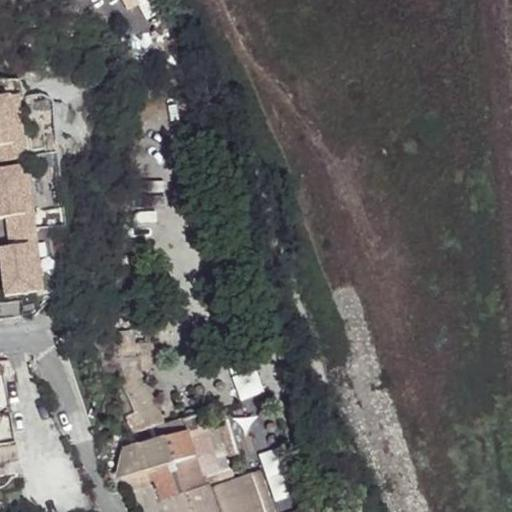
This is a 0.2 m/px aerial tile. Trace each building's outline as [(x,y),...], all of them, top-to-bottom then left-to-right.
[(11,101),(16,147),(24,147),(19,100),(11,101)] [(11,101),(0,101),(0,164),(26,163),(24,147),(16,147),(11,101)] [(19,172),(23,218),(31,217),(27,171),(19,172)] [(19,172),(0,173),(0,221),(5,221),(6,236),(33,233),(31,217),(23,218),(19,172)] [(33,233),(6,236),(8,250),(0,251),(0,284),(1,300),(32,296),(27,250),(35,249),(33,233)] [(27,250),(32,296),(39,295),(35,249),(27,250)] [(0,471),(18,469),(15,449),(0,449),(0,406),(0,407),(0,404),(0,471)] [(136,445),(187,433),(198,464),(205,461),(210,478),(231,471),(229,459),(245,456),(229,419),(132,429),(136,445)] [(198,464),(187,433),(136,445),(137,448),(129,449),(124,482),(145,476),(158,511),(221,511),(214,490),(210,478),(205,461),(198,464)] [(214,490),(221,511),(274,511),(261,474),(214,490)]
